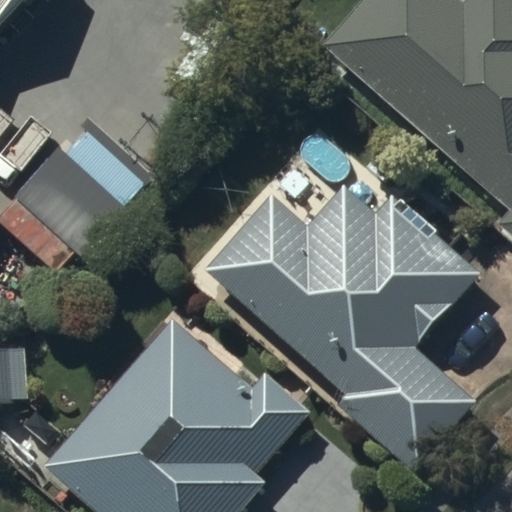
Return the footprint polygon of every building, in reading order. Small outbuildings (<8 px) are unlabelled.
[(0,0),(0,46),(43,0),(0,0)] [(511,0),(479,0),(467,15),(448,0),(384,0),(324,72),(511,226),(511,229),(499,244),(511,254),(511,0)] [(311,227),(276,199),(204,290),(359,412),(352,422),(425,480),(479,412),(421,366),(484,287),(442,254),(456,236),(402,194),(379,223),(338,192),(311,227)] [(255,398),(172,332),(48,484),(82,511),(261,511),(270,502),(259,493),(314,425),(265,385),(255,398)] [(30,344),(0,345),(0,396),(31,396),(30,344)]
